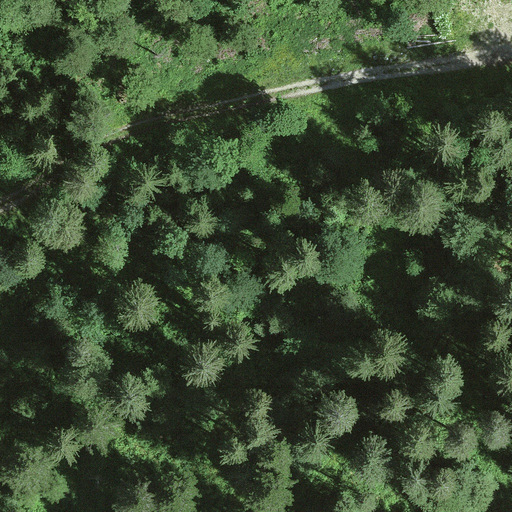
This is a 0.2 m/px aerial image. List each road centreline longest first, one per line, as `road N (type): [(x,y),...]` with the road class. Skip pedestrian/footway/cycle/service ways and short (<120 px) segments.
road 1 (track): [(511,59),(170,111),(70,159),(0,206)]
road 2 (track): [(192,266),(0,225)]
